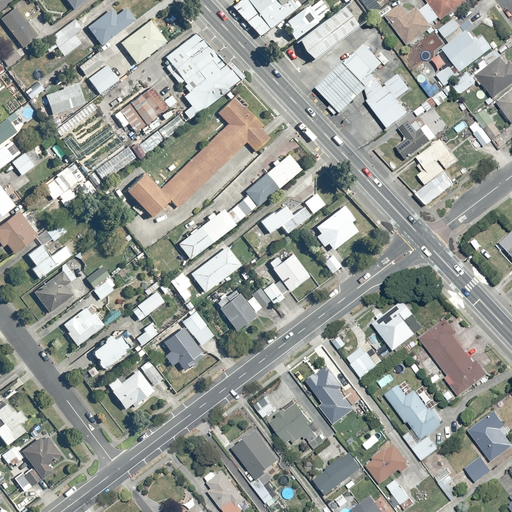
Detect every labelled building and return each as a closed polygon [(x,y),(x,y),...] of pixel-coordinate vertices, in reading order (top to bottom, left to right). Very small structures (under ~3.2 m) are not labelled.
[(65,0),(73,10),(85,0),(65,0)] [(241,0),(232,7),(260,38),(301,6),(296,0),(241,0)] [(320,0),(318,0),(310,7),(308,5),(282,24),(294,41),(320,21),(319,20),(329,12),(320,0)] [(379,6),(374,0),(358,0),(369,13),(379,6)] [(440,18),(442,21),(467,2),(465,0),(426,0),(429,4),(420,10),(418,7),(408,15),(401,5),(386,17),(408,45),(432,27),(431,25),(440,18)] [(15,7),(0,18),(0,19),(22,47),(37,35),(15,7)] [(112,8),(86,28),(100,46),(135,20),(126,7),(116,15),(112,8)] [(299,40),(310,63),(359,26),(345,7),(299,40)] [(82,29),(74,19),(50,38),(64,56),(81,43),(74,34),(82,29)] [(149,21),(119,44),(136,65),(166,42),(149,21)] [(189,120),(245,77),(197,29),(160,58),(186,93),(183,95),(190,105),(182,110),(189,120)] [(467,31),(443,49),(461,73),(493,49),(484,37),(476,42),(467,31)] [(363,40),(314,85),(342,114),(362,94),(388,129),(409,112),(397,99),(409,91),(398,75),(384,88),(374,74),(385,64),(363,40)] [(20,58),(13,48),(0,57),(7,67),(20,58)] [(79,67),(99,94),(118,80),(104,62),(98,53),(79,67)] [(501,57),(476,76),(494,99),(511,85),(511,63),(508,65),(501,57)] [(25,92),(31,100),(45,89),(40,81),(25,92)] [(62,89),(45,95),(52,114),(83,103),(76,82),(62,87),(62,89)] [(151,87),(119,111),(135,133),(167,109),(151,87)] [(432,97),(422,105),(427,112),(437,104),(439,106),(450,98),(443,90),(432,98),(432,97)] [(511,90),(497,103),(511,122),(511,90)] [(256,154),(271,139),(232,97),(215,111),(224,122),(159,185),(143,171),(122,190),(152,220),(170,202),(179,210),(246,144),(256,154)] [(494,140),(498,136),(503,132),(486,109),(474,117),(477,121),(492,141),(494,140)] [(0,144),(16,132),(5,118),(0,122),(0,144)] [(397,147),(407,160),(432,141),(422,128),(418,132),(410,121),(400,128),(408,139),(397,147)] [(492,141),(477,121),(469,127),(475,134),(468,139),(473,146),(480,141),(484,147),(492,141)] [(419,176),(426,185),(446,171),(439,162),(440,160),(447,170),(458,161),(441,140),(418,158),(427,169),(419,176)] [(0,167),(20,153),(11,142),(4,147),(3,146),(0,148),(0,167)] [(34,166),(24,153),(11,163),(21,176),(34,166)] [(288,155),(244,192),(256,206),(300,169),(288,155)] [(418,194),(428,206),(455,184),(445,172),(418,194)] [(67,189),(57,177),(43,188),(53,200),(67,189)] [(0,186),(0,216),(14,205),(0,186)] [(272,212),(259,222),(268,233),(280,224),(286,233),(307,216),(302,208),(291,217),(283,206),(273,214),(272,212)] [(343,206),(315,227),(320,234),(315,237),(323,247),(327,244),(332,250),(356,232),(350,223),(354,220),(343,206)] [(223,209),(177,244),(189,260),(235,225),(223,209)] [(19,210),(0,224),(0,245),(2,247),(6,244),(13,254),(38,235),(19,210)] [(59,222),(46,232),(54,241),(66,231),(59,222)] [(511,231),(500,242),(511,255),(511,231)] [(40,245),(26,255),(35,266),(31,269),(38,279),(70,255),(64,246),(50,257),(40,245)] [(227,247),(190,274),(204,293),(241,265),(227,247)] [(292,254),(272,269),(288,291),(309,276),(292,254)] [(340,267),(332,254),(322,260),(331,273),(340,267)] [(92,290),(110,277),(100,265),(83,278),(92,290)] [(62,271),(33,293),(49,313),(72,295),(65,285),(70,281),(62,271)] [(190,285),(181,273),(171,281),(180,292),(190,285)] [(110,277),(92,290),(100,300),(117,287),(110,277)] [(146,296),(159,285),(155,280),(142,291),(146,296)] [(163,302),(155,292),(131,311),(138,321),(163,302)] [(239,293),(219,308),(235,330),(256,315),(239,293)] [(402,300),(372,324),(393,351),(423,327),(402,300)] [(85,307),(62,325),(68,332),(67,333),(76,346),(103,325),(94,313),(91,315),(85,307)] [(214,335),(194,310),(180,321),(200,346),(214,335)] [(445,319),(419,338),(447,376),(444,378),(458,396),(487,374),(477,360),(474,363),(453,335),(456,333),(445,319)] [(157,332),(151,326),(145,331),(135,339),(141,345),(157,332)] [(203,355),(182,327),(161,342),(168,351),(163,355),(171,366),(177,362),(183,370),(203,355)] [(104,343),(93,352),(92,355),(95,359),(97,359),(98,360),(98,365),(101,369),(105,369),(125,353),(124,352),(129,348),(120,335),(115,339),(112,335),(103,341),(104,343)] [(347,344),(341,336),(333,342),(338,350),(347,344)] [(383,361),(368,342),(346,358),(361,378),(383,361)] [(162,379),(148,360),(139,367),(153,386),(162,379)] [(344,387),(327,365),(306,382),(323,404),(319,407),(333,425),(355,409),(340,390),(344,387)] [(137,371),(110,392),(124,410),(135,401),(136,403),(152,390),(137,371)] [(398,386),(385,395),(406,423),(408,422),(421,440),(442,425),(430,408),(428,409),(414,390),(406,397),(398,386)] [(274,409),(263,395),(252,404),(264,418),(274,409)] [(0,437),(6,446),(24,432),(19,425),(26,419),(20,411),(15,415),(7,403),(0,408),(0,437)] [(270,423),(286,444),(291,440),(294,443),(303,437),(304,439),(305,438),(314,449),(325,442),(319,435),(318,436),(309,425),(312,423),(297,403),(286,411),(284,409),(276,415),(278,417),(270,423)] [(494,412),(468,431),(491,462),(511,446),(511,445),(500,429),(505,426),(494,412)] [(256,430),(232,448),(257,480),(275,467),(273,465),(279,460),(256,430)] [(24,475),(22,472),(13,479),(22,491),(51,471),(46,464),(60,454),(49,438),(43,442),(40,438),(35,441),(34,439),(20,450),(31,465),(34,468),(24,475)] [(373,461),(366,466),(380,484),(399,469),(401,472),(409,467),(407,464),(408,463),(394,445),(386,451),(385,449),(372,459),(373,461)] [(1,455),(7,464),(10,462),(12,465),(19,460),(19,459),(11,448),(1,455)] [(326,470),(314,480),(325,495),(362,468),(350,452),(342,458),(341,457),(325,469),(326,470)] [(450,477),(453,475),(447,467),(434,477),(439,485),(452,501),(459,496),(449,483),(453,480),(450,477)] [(212,489),(208,491),(224,511),(240,511),(243,510),(239,505),(246,500),(235,486),(236,485),(224,470),(207,483),(212,489)] [(4,479),(0,481),(0,484),(11,501),(16,497),(4,479)] [(413,504),(396,479),(387,486),(405,510),(413,504)] [(382,511),(370,496),(352,510),(353,511),(382,511)]
